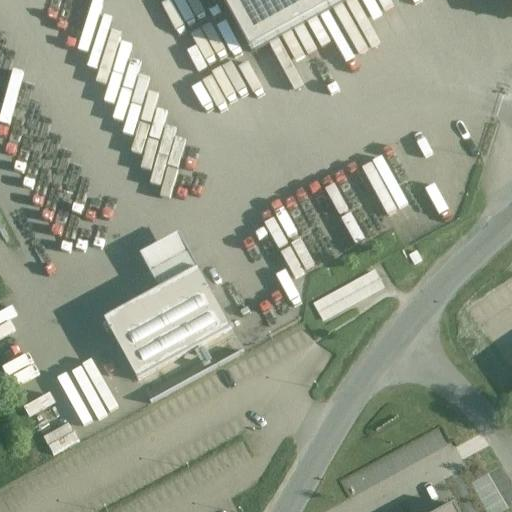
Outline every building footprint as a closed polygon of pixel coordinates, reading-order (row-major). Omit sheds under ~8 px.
[(219,0),(248,54),(348,0),(219,0)] [(162,294),(200,273),(180,237),(142,258),(162,294)] [(162,294),(108,324),(139,383),(231,332),(200,273),(162,294)] [(376,275),(315,309),(323,324),(385,290),(376,275)] [(22,336),(0,346),(0,359),(22,405),(48,393),(22,336)] [(74,427),(47,436),(53,456),(81,446),(74,427)]
